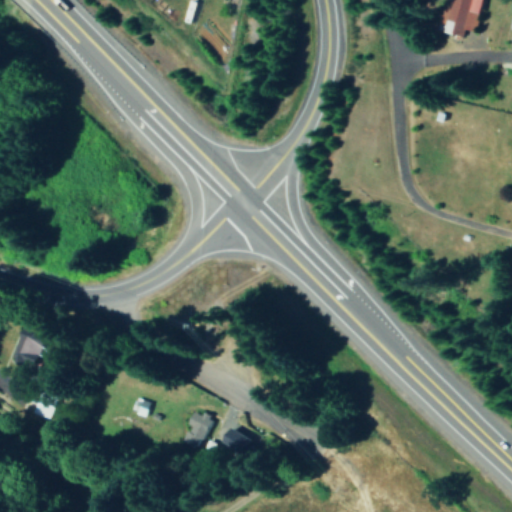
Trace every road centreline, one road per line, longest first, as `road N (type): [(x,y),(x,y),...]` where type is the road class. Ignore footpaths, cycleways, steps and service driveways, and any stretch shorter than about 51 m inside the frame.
road 1 (trunk): [(237,209),(511,475)]
road 2 (tertiary): [(237,209),(179,270),(121,290),(0,273)]
road 3 (tertiary): [(237,209),(301,142),(332,25),(328,0)]
road 4 (trunk): [(89,53),(237,209)]
